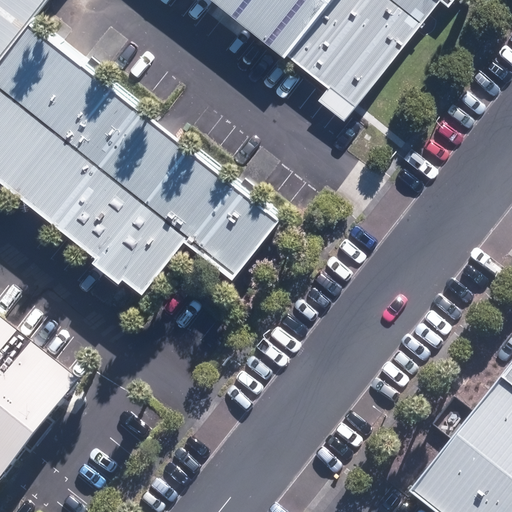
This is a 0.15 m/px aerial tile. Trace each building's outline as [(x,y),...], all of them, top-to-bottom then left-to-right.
[(61,0),(0,0),(0,76),(42,24),(61,0)] [(438,0),(212,0),(233,16),(352,109),(438,0)] [(289,221),(42,24),(0,76),(0,177),(150,297),(193,242),(241,281),(289,221)] [(0,501),(88,392),(0,321),(0,501)] [(511,363),(496,384),(511,395),(511,363)] [(511,511),(511,395),(496,384),(403,502),(415,511),(511,511)]
